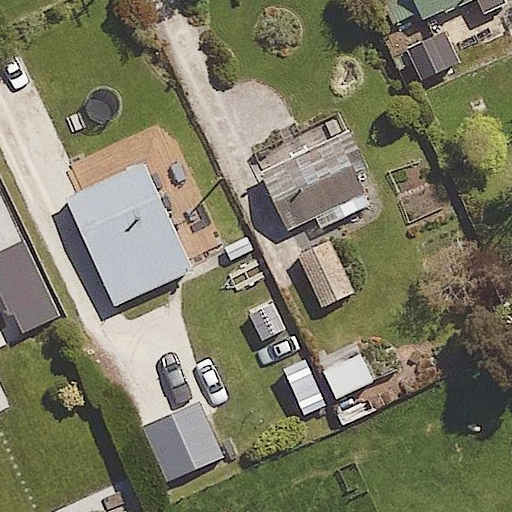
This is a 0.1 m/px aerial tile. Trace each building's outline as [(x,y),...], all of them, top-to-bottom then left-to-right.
[(511,2),(510,0),(417,0),(426,19),(468,0),(482,0),(488,13),(511,2)] [(451,68),(440,36),(410,46),(421,78),(451,68)] [(257,158),(295,233),(315,223),(320,231),(375,203),(341,136),(328,142),(320,127),(257,158)] [(192,270),(141,156),(65,190),(116,304),(192,270)] [(355,291),(332,242),(302,257),(325,306),(355,291)] [(62,324),(25,253),(0,265),(0,276),(32,339),(62,324)] [(240,308),(262,345),(291,328),(268,291),(240,308)] [(376,380),(360,343),(322,360),(338,396),(376,380)] [(308,361),(287,369),(306,414),(327,406),(308,361)] [(223,456),(200,404),(146,428),(169,480),(223,456)] [(155,511),(155,509),(147,511),(142,511),(130,481),(53,511),(155,511)]
